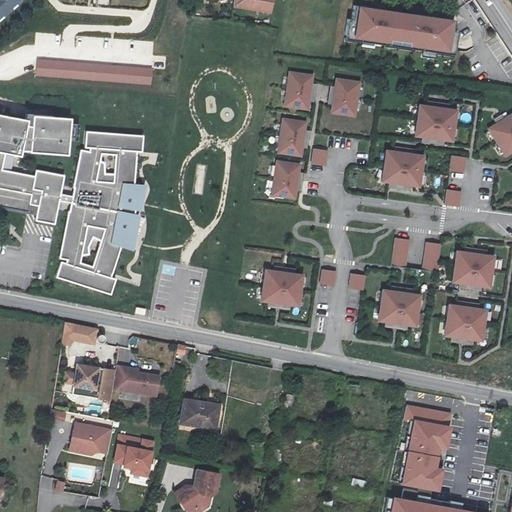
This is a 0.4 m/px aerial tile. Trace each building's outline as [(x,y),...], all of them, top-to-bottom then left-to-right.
[(0,0),(0,19),(22,1),(20,0),(0,0)] [(234,0),(233,10),(270,15),(272,0),(234,0)] [(348,21),(346,37),(362,39),(361,44),(384,47),(385,42),(414,46),(414,51),(436,54),(437,50),(455,51),(457,33),(453,32),(454,21),(354,8),(352,22),(348,21)] [(511,68),(511,58),(506,51),(496,57),(507,72),(511,68)] [(38,61),(37,75),(151,84),(152,70),(38,61)] [(313,73),(292,70),(287,102),(308,106),(310,94),(316,94),(317,86),(311,85),(313,73)] [(360,80),(339,77),(337,89),(331,88),(330,97),(335,97),(334,109),(355,113),(360,80)] [(435,106),(421,104),(417,133),(430,135),(430,141),(438,142),(439,137),(453,139),(457,109),(443,107),(444,101),(436,100),(435,106)] [(0,209),(34,216),(33,221),(56,226),(59,201),(68,204),(57,260),(66,261),(65,263),(59,261),(55,278),(114,298),(118,280),(113,278),(113,276),(123,249),(132,250),(139,215),(133,214),(134,210),(140,211),(144,185),(135,184),(136,155),(136,153),(144,153),(144,135),(84,130),(82,148),(87,149),(88,151),(78,149),(70,187),(72,188),(71,196),(62,194),(65,175),(33,169),(32,175),(2,169),(5,155),(22,158),(23,154),(69,157),(69,142),(78,142),(77,124),(69,124),(69,117),(23,113),(23,118),(0,113),(0,209)] [(511,113),(490,127),(507,154),(511,150),(511,113)] [(306,120),(285,117),(280,149),(301,152),(303,141),(309,141),(310,133),(304,132),(306,120)] [(402,151),(387,149),(382,178),(397,181),(396,186),(405,187),(405,182),(419,184),(424,154),(410,152),(411,147),(403,145),(402,151)] [(328,149),(315,147),(313,161),(326,163),(328,149)] [(466,156),(453,154),(451,169),(464,171),(466,156)] [(300,162),(279,159),(274,191),(295,195),(297,183),(302,183),(304,175),(298,174),(300,162)] [(461,190),(448,188),(446,202),(459,204),(461,190)] [(410,238),(396,236),(392,264),(405,266),(410,238)] [(441,242),(427,240),(423,268),(437,271),(441,242)] [(471,252),(457,250),(453,280),(466,282),(466,287),(474,289),(475,283),(489,285),(493,255),(479,253),(480,247),(472,246),(471,252)] [(280,269),(266,267),(262,297),(275,299),(275,305),(283,306),(284,300),(298,302),(302,273),(288,271),(289,265),(281,264),(280,269)] [(336,269),(323,267),(320,281),(334,283),(336,269)] [(365,273),(351,271),(349,285),(362,287),(365,273)] [(397,290),(383,288),(378,318),(392,320),(392,326),(400,327),(401,321),(414,323),(419,293),(405,291),(406,286),(397,284),(397,290)] [(463,305),(449,303),(444,333),(458,335),(457,340),(466,342),(466,336),(480,338),(485,308),(471,306),(472,301),(463,300),(463,305)] [(62,343),(97,345),(98,326),(63,324),(62,343)] [(185,356),(188,348),(179,344),(176,353),(185,356)] [(110,387),(113,370),(75,365),(71,393),(108,398),(110,387)] [(126,367),(114,365),(113,370),(110,387),(155,393),(157,374),(136,371),(125,370),(126,367)] [(212,432),(216,412),(197,408),(198,403),(182,401),(177,426),(212,432)] [(217,407),(198,403),(197,408),(216,412),(217,407)] [(64,410),(48,407),(47,416),(62,418),(64,410)] [(448,450),(452,427),(415,420),(402,485),(440,493),(444,470),(438,468),(441,449),(448,450)] [(111,429),(74,421),(69,444),(79,446),(83,451),(90,453),(95,449),(106,451),(111,429)] [(157,443),(118,433),(114,462),(124,465),(130,474),(149,476),(157,443)] [(488,454),(496,456),(495,463),(511,467),(511,451),(490,446),(488,454)] [(177,494),(174,497),(185,511),(190,511),(205,502),(205,494),(212,490),(216,470),(190,465),(187,482),(179,480),(171,486),(177,494)] [(113,472),(110,486),(116,487),(119,474),(113,472)] [(364,488),(366,481),(353,478),(351,485),(364,488)] [(63,493),(66,483),(57,480),(54,490),(63,493)] [(168,488),(174,497),(177,494),(171,486),(168,488)] [(470,511),(393,498),(390,511),(470,511)]
